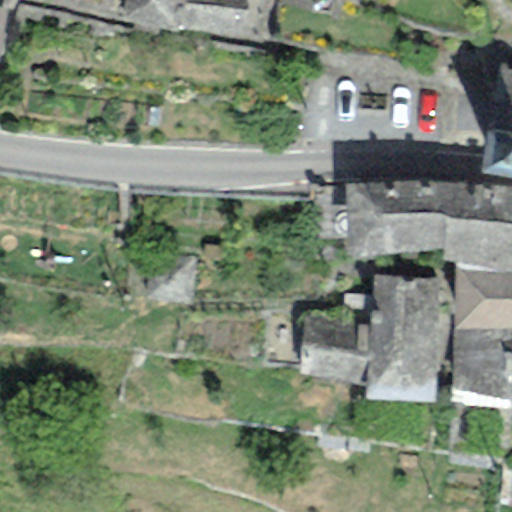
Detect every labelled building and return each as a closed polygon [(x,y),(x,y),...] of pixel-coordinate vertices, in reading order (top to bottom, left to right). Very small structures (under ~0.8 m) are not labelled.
[(275,0),(125,0),(122,17),(262,42),(275,0)] [(0,55),(9,12),(0,10),(0,55)] [(511,68),(494,65),(478,172),(511,176),(511,68)] [(511,187),(447,182),(343,186),(348,259),(443,249),(440,261),(455,264),(511,273),(511,187)] [(455,331),(511,330),(511,273),(455,264),(455,331)] [(436,281),(372,277),(366,327),(303,318),(298,376),(365,386),(365,401),(431,403),(436,281)] [(511,330),(455,331),(451,405),(508,413),(511,412),(511,330)]
